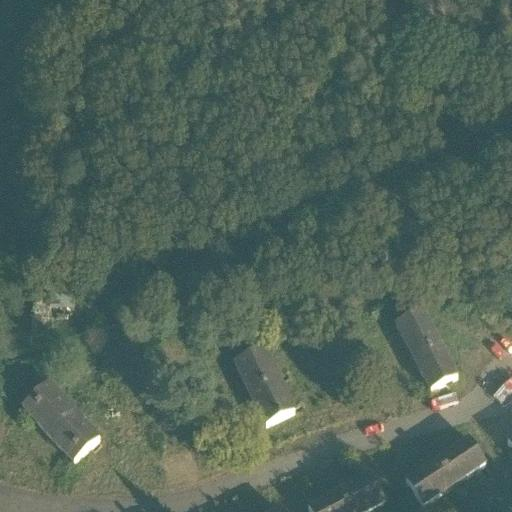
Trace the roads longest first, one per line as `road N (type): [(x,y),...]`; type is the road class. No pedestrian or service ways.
road 1 (track): [(511,239),(187,123),(68,38)]
road 2 (unclassified): [(396,431),(498,400),(509,386)]
